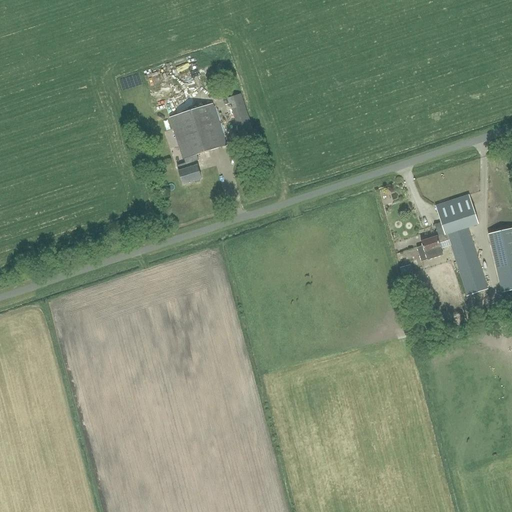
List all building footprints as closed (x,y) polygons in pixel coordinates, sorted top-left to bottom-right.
[(241,135),(254,131),(241,92),(228,96),(241,135)] [(193,156),(226,145),(213,104),(169,118),(183,159),(187,169),(178,172),(182,185),(194,181),(195,183),(199,181),(199,179),(201,179),(197,166),(193,156)] [(399,192),(397,184),(380,189),(383,197),(399,192)] [(422,246),(417,248),(422,262),(427,260),(427,261),(443,255),(440,244),(449,241),(468,296),(488,289),(468,228),(479,224),(469,196),(436,207),(442,223),(436,225),(439,235),(421,242),(422,246)] [(511,290),(511,253),(504,229),(489,234),(500,268),(498,269),(505,292),(511,290)] [(405,284),(414,281),(411,270),(401,272),(405,284)]
